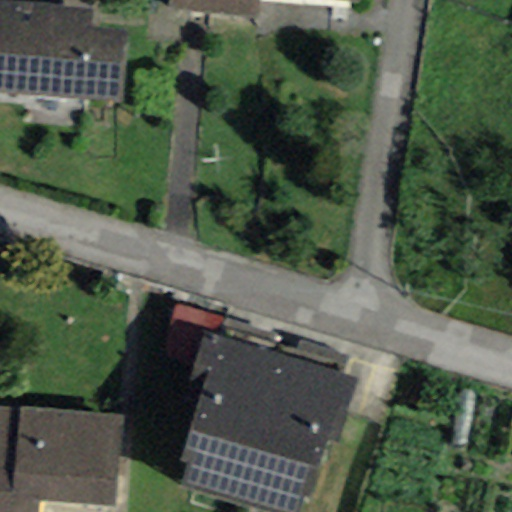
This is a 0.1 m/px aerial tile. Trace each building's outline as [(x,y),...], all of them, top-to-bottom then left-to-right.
[(168,0),(168,9),(257,16),(258,0),(349,0),(357,1),(356,0),(168,0)] [(0,94),(121,101),(125,30),(91,29),(92,9),(0,4),(0,94)] [(188,483),(241,499),(287,359),(208,336),(189,399),(202,403),(185,460),(194,462),(188,483)] [(358,381),(287,359),(241,499),(286,511),(297,511),(302,494),(313,497),(329,443),(338,446),(358,381)] [(0,511),(40,511),(41,502),(113,508),(120,418),(0,408),(0,511)]
